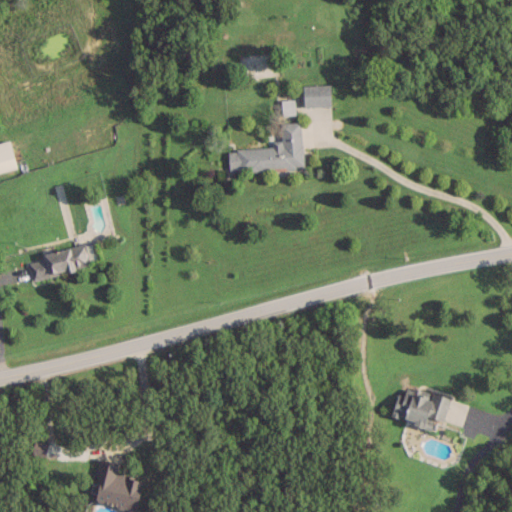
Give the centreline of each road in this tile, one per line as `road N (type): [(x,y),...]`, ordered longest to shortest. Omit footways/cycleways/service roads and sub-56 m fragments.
road 1 (tertiary): [(511,252),(401,270),(0,373)]
road 2 (residential): [(511,250),(499,226),(467,204),(415,189),(342,149)]
